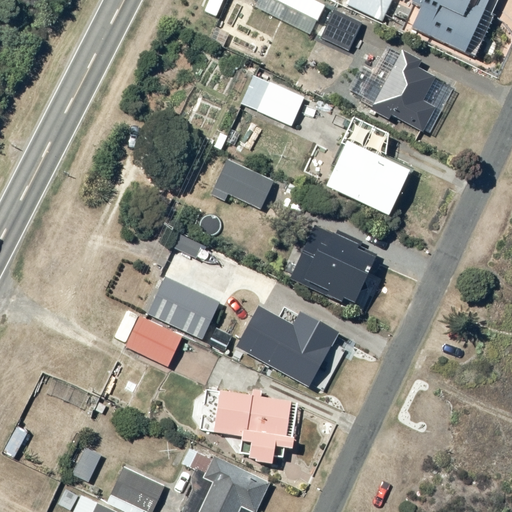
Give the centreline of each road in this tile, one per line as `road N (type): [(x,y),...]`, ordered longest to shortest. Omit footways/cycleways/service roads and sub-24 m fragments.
road 1 (residential): [(303,511),(511,50)]
road 2 (trunk): [(0,221),(116,0)]
